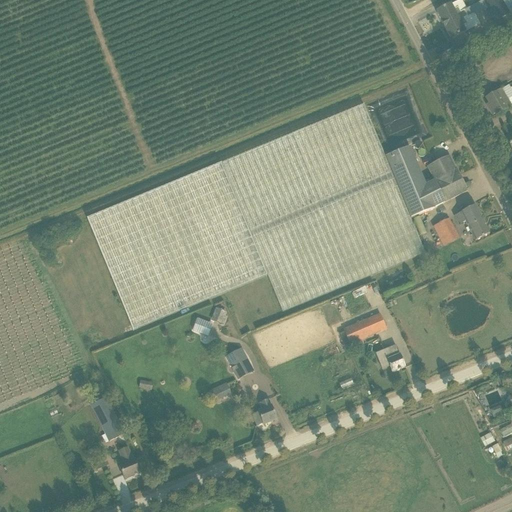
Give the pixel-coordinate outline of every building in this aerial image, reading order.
[(483,0),(495,22),(509,14),(501,0),(483,0)] [(511,0),(501,0),(502,1),(509,14),(510,16),(511,14),(511,0)] [(462,27),(466,24),(457,8),(453,10),(450,5),(436,12),(451,40),(465,33),(462,27)] [(508,100),(511,98),(511,90),(509,85),(501,90),(501,89),(486,99),(489,104),(486,105),(492,115),(495,114),(496,116),(511,106),(508,100)] [(133,331),(267,276),(282,313),(425,254),(364,106),(221,164),(87,219),(133,331)] [(457,170),(456,170),(434,181),(425,185),(409,147),(385,157),(410,217),(444,203),(468,191),(457,170)] [(449,156),(427,167),(434,181),(456,170),(449,156)] [(489,235),(475,206),(454,216),(459,225),(465,222),(475,242),(489,235)] [(438,225),(433,227),(443,247),(459,239),(448,219),(438,225)] [(404,278),(391,284),(393,289),(406,284),(404,278)] [(365,287),(353,293),(353,294),(352,295),(354,299),(367,293),(365,287)] [(224,325),(227,317),(225,317),(226,312),(216,308),(211,320),(224,325)] [(342,326),(344,330),(343,331),(349,345),(386,329),(380,315),(349,328),(348,324),(342,326)] [(389,367),(392,374),(405,368),(400,355),(399,355),(395,346),(375,354),(381,370),(389,367)] [(253,372),(241,350),(226,358),(238,380),(253,372)] [(140,381),(139,389),(148,391),(150,383),(140,381)] [(226,384),(208,392),(213,403),(231,394),(226,384)] [(480,428),(490,421),(470,388),(459,395),(480,428)] [(90,406),(109,442),(124,434),(105,398),(90,406)] [(253,415),(257,426),(263,424),(263,425),(276,420),(271,407),(268,400),(260,404),(263,410),(258,412),(258,413),(253,415)] [(496,408),(490,410),(493,416),(498,414),(496,408)] [(481,437),(485,446),(495,441),(491,433),(481,437)] [(511,437),(502,443),(507,451),(511,448),(511,437)] [(119,466),(125,481),(139,475),(133,460),(128,448),(118,452),(123,464),(119,466)]
